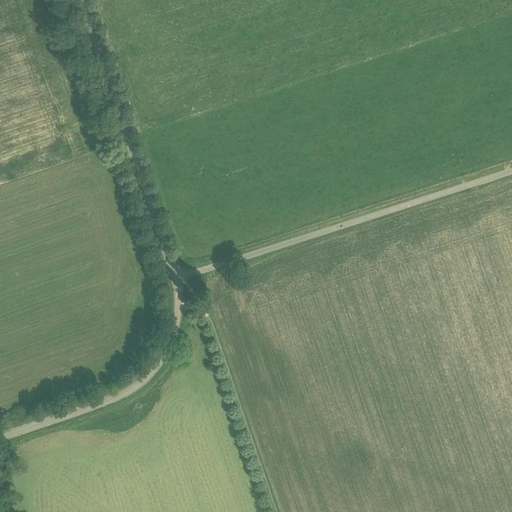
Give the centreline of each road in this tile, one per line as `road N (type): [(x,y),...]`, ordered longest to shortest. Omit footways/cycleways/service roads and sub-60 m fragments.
road 1 (unclassified): [(174,279),(511,171)]
road 2 (unclassified): [(174,279),(80,0)]
road 3 (unclassified): [(0,436),(141,382),(173,337),(174,279)]
